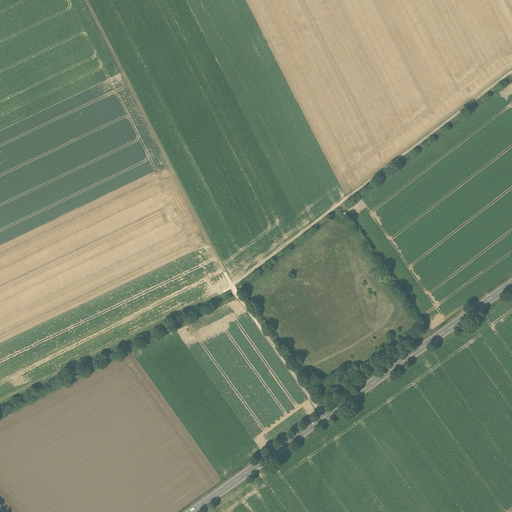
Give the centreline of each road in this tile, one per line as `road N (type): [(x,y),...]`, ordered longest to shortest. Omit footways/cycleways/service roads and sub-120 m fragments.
road 1 (track): [(0,406),(231,286),(85,0)]
road 2 (track): [(324,418),(231,286),(511,72)]
road 3 (secondary): [(511,284),(192,511)]
road 4 (track): [(238,299),(0,418)]
